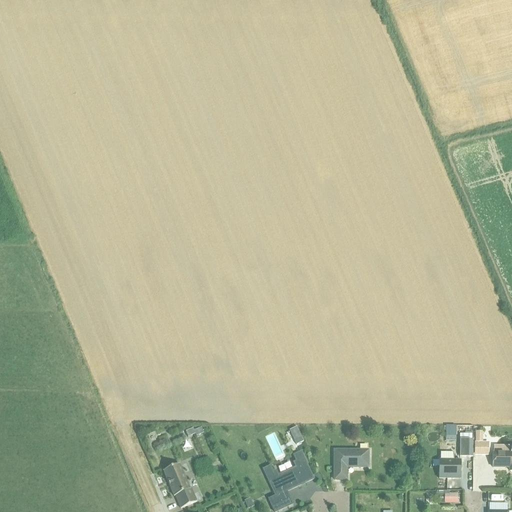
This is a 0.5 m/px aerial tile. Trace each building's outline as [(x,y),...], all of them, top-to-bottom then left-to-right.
[(456,427),(446,427),(446,442),(456,442),(456,427)] [(473,440),(460,440),(459,457),(473,457),(473,440)] [(475,442),(474,442),(474,455),(487,455),(487,442),(482,442),(475,442)] [(493,453),(493,468),(510,468),(510,472),(511,471),(511,449),(510,450),(510,454),(493,453)] [(347,468),(368,468),(368,451),(334,451),(334,481),(347,481),(347,468)] [(301,452),(293,456),(296,462),(293,463),(295,466),(296,468),(286,473),(279,476),(278,476),(276,471),(273,472),(272,469),(271,467),(271,466),(267,468),(263,470),(272,489),(275,496),(275,497),(268,500),(271,506),(274,511),(277,511),(293,505),(290,499),(287,492),(290,491),(307,483),(314,480),(310,473),(304,459),(301,452)] [(440,461),(439,461),(439,479),(447,479),(454,480),(454,479),(461,479),(461,461),(453,461),(453,453),(440,453),(440,461)] [(175,497),(180,509),(197,502),(192,490),(190,490),(179,465),(163,471),(174,497),(175,497)] [(458,493),(445,493),(445,503),(458,503),(458,493)] [(250,498),(244,501),(248,509),(254,506),(250,498)]
